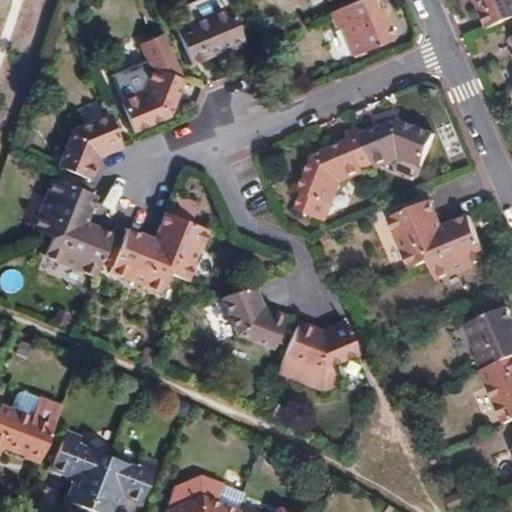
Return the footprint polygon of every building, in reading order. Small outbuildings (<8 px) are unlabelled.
[(368,0),(351,0),(321,13),(328,29),(332,28),(344,55),(385,38),(368,0)] [(471,0),(484,29),(511,16),(511,0),(510,0),(471,0)] [(236,40),(222,7),(167,29),(182,63),(236,40)] [(176,80),(170,78),(143,69),(134,94),(113,104),(124,133),(163,117),(176,80)] [(60,132),(47,166),(70,175),(79,178),(82,179),(90,156),(110,148),(98,117),(60,132)] [(392,120),(356,134),(371,168),(393,158),(397,159),(418,167),(424,149),(430,135),(396,120),(392,120)] [(371,168),(356,134),(318,150),(304,185),(337,199),(346,178),(371,168)] [(443,141),(430,135),(424,149),(438,155),(443,141)] [(24,232),(39,239),(77,223),(87,196),(75,191),(66,188),(43,179),(24,232)] [(174,209),(194,215),(198,202),(178,195),(174,209)] [(384,216),(407,268),(422,262),(440,224),(438,223),(427,198),(384,216)] [(145,240),(159,274),(178,282),(198,229),(156,212),(145,240)] [(440,224),(422,262),(430,278),(481,255),(463,214),(440,224)] [(77,223),(39,239),(32,258),(85,278),(90,263),(102,233),(77,223)] [(118,230),(104,268),(101,275),(152,293),(159,274),(145,240),(118,230)] [(242,283),(210,298),(229,336),(262,348),(276,316),(253,308),(242,283)] [(468,354),(474,370),(478,368),(511,354),(511,328),(502,305),(460,324),(472,352),(468,354)] [(288,321),(274,353),(310,367),(347,352),(333,321),(312,330),(288,321)] [(511,354),(478,368),(500,422),(511,417),(511,354)] [(22,415),(30,396),(14,390),(9,393),(3,407),(22,415)] [(0,445),(33,458),(53,404),(30,396),(22,415),(3,407),(0,406),(0,445)] [(59,499),(79,507),(99,454),(69,442),(72,435),(58,429),(44,468),(61,474),(65,487),(59,499)] [(99,454),(79,507),(93,511),(103,511),(108,499),(118,495),(133,501),(148,463),(132,457),(129,466),(99,454)] [(210,500),(229,507),(235,491),(216,484),(210,500)] [(227,511),(229,507),(210,500),(194,494),(159,511),(227,511)]
